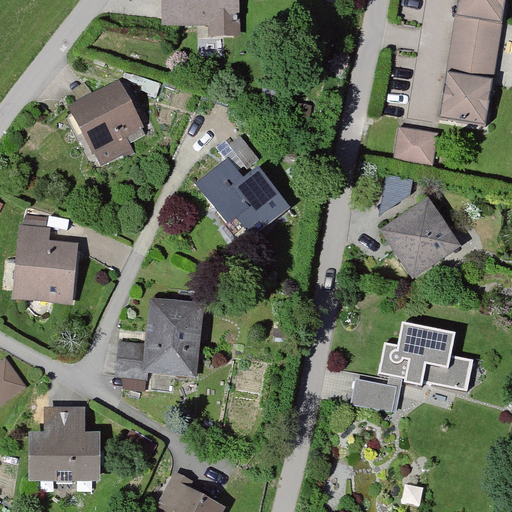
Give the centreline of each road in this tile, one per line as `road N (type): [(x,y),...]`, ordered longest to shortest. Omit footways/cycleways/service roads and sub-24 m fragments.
road 1 (residential): [(283,511),(304,436),(343,176),(381,0)]
road 2 (residential): [(0,126),(95,0)]
road 3 (unknown): [(29,216),(132,278)]
